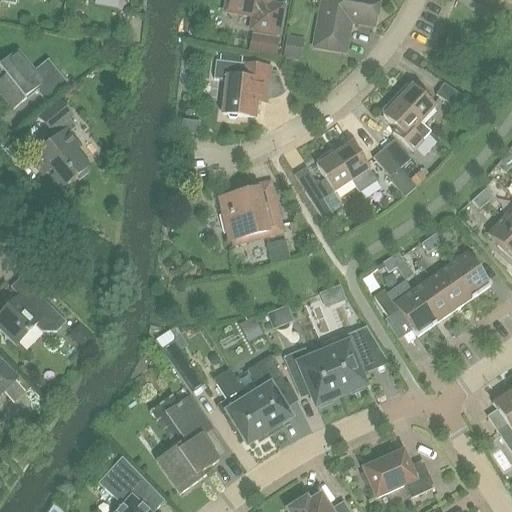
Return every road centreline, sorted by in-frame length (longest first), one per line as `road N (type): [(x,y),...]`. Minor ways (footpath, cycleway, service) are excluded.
road 1 (residential): [(193,158),(263,145),(315,118),(373,63),(415,0)]
road 2 (residential): [(213,511),(320,441),(390,409),(445,404)]
road 3 (residential): [(509,511),(445,404)]
